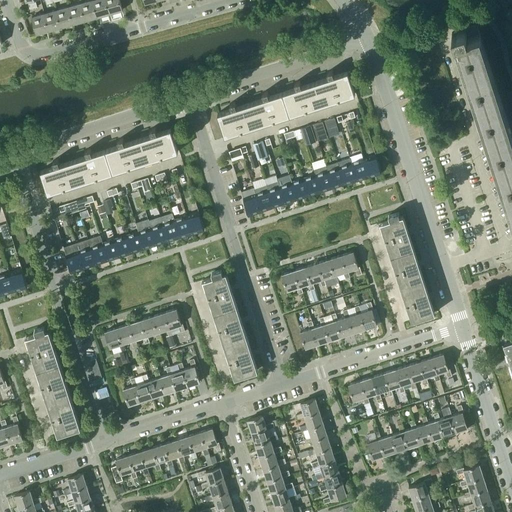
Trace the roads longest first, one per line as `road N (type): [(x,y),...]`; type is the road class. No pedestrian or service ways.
road 1 (tertiary): [(461,328),(368,40)]
road 2 (residential): [(101,442),(12,153)]
road 3 (residential): [(280,383),(189,96)]
road 4 (residential): [(237,0),(39,56),(18,43),(5,0)]
road 5 (residential): [(280,383),(461,328)]
road 6 (residential): [(189,96),(368,40)]
road 7 (residential): [(12,153),(189,96)]
road 8 (tertiary): [(511,484),(461,328)]
road 9 (residential): [(101,442),(225,402)]
